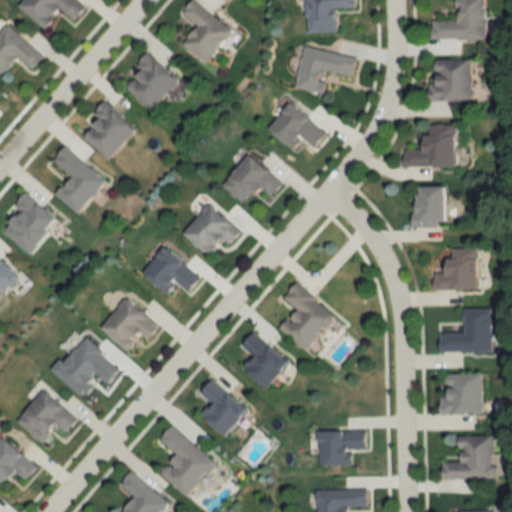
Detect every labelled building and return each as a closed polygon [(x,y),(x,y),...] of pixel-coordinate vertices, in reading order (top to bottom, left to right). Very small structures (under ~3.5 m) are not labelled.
[(48,30),(65,11),(78,22),(90,8),(81,0),(26,0),(21,6),(48,30)] [(186,46),(209,65),(236,32),(197,0),(196,0),(186,14),(202,27),(186,46)] [(334,8),(353,7),(352,0),(303,0),(304,34),(334,33),(334,8)] [(483,0),(453,0),(453,20),(430,20),(430,40),(483,40),(483,0)] [(47,57),(9,25),(0,36),(0,70),(6,75),(20,58),(36,70),(47,57)] [(354,57),(302,47),(293,89),(322,94),(326,72),(351,77),(354,57)] [(126,87),(156,112),(182,81),(153,56),(126,87)] [(469,59),(428,59),(428,101),(469,101),(469,59)] [(139,131),(108,103),(97,116),(103,122),(88,138),(113,160),(139,131)] [(300,140),(313,150),(325,135),(286,105),(266,131),(292,151),(300,140)] [(402,168),(454,168),(454,125),(421,125),(421,150),(402,150),(402,168)] [(61,196),(83,214),(110,181),(69,147),(57,162),(76,178),(61,196)] [(265,189),(275,196),(287,181),(252,153),(225,187),(245,202),(253,193),(258,197),(265,189)] [(411,227),(443,227),(443,187),(411,187),(411,227)] [(8,231),(35,253),(62,219),(29,192),(17,207),(23,212),(8,231)] [(186,234),(216,259),(242,227),(212,202),(186,234)] [(179,286),(189,295),(205,277),(168,246),(147,271),(173,294),(179,286)] [(476,289),(476,248),(444,248),(444,273),(430,273),(430,289),(476,289)] [(0,300),(23,275),(0,253),(0,300)] [(285,328),(309,349),(339,315),(301,281),(287,297),(301,309),(285,328)] [(164,324),(129,297),(104,328),(134,351),(144,338),(150,342),(164,324)] [(490,352),(490,309),(461,309),(461,333),(438,333),(438,352),(490,352)] [(272,387),(293,359),(256,331),(245,346),(256,355),(247,368),(272,387)] [(438,414),(481,414),(481,373),(438,373),(438,414)] [(205,413),(231,435),(252,409),(216,379),(204,393),(215,402),(205,413)] [(21,421),(46,443),(61,425),(69,432),(81,418),(48,390),(21,421)] [(175,426),(164,440),(181,453),(165,474),(192,496),(220,461),(175,426)] [(323,430),(323,465),(354,465),(354,449),(370,449),(370,430),(323,430)] [(19,472),(28,480),(40,467),(7,437),(0,445),(0,485),(7,478),(11,481),(19,472)] [(440,479),(491,480),(492,437),(457,437),(457,462),(440,461),(440,479)] [(125,511),(164,511),(173,502),(135,470),(124,484),(138,496),(125,511)] [(319,511),(353,511),(354,507),(372,507),(371,490),(319,491),(319,511)]
